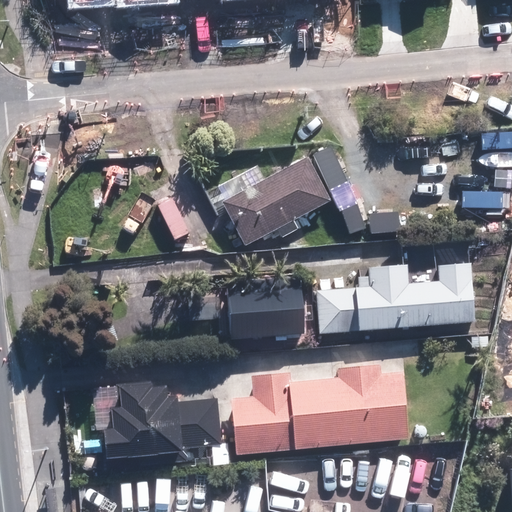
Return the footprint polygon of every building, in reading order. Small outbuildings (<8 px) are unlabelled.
[(56,0),(59,18),(249,0),(56,0)] [(441,149),(437,200),(496,205),(500,154),(441,149)] [(276,242),(295,232),(289,224),(325,206),(301,158),(212,203),(236,250),(271,232),(276,242)] [(364,210),(342,212),(344,240),(366,239),(364,210)] [(311,291),(312,329),(312,336),(471,329),(470,270),(431,271),(431,286),(398,287),(399,266),(356,268),(356,282),(351,282),(350,290),(311,291)] [(298,281),(217,282),(218,302),(183,303),(183,325),(216,324),(226,341),(299,340),(298,281)] [(227,400),(230,450),(230,456),(398,442),(394,379),(375,378),(375,370),(333,371),(332,383),(287,385),(286,376),(248,378),(249,400),(227,400)] [(511,408),(511,383),(495,386),(498,410),(511,408)] [(94,435),(94,464),(170,458),(170,465),(215,464),(215,402),(168,401),(168,385),(111,386),(109,414),(103,414),(102,435),(94,435)] [(511,511),(511,470),(499,472),(501,511),(511,511)] [(310,511),(309,491),(255,493),(256,511),(310,511)]
